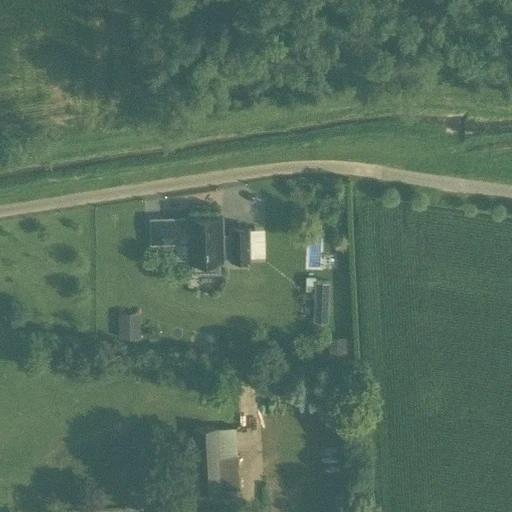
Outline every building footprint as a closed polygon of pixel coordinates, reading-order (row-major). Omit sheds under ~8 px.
[(188,235),(188,259),(192,258),(193,273),(220,273),(220,258),(231,257),(231,260),(251,260),(250,226),(229,226),(229,234),(221,234),(220,216),(150,218),(151,242),(176,242),(175,236),(188,235)] [(306,277),(306,289),(315,289),(315,277),(306,277)] [(328,322),(330,281),(315,281),(314,321),(328,322)] [(139,311),(121,311),(121,338),(139,338),(139,311)] [(342,360),(343,338),(327,337),(326,360),(342,360)] [(240,489),(239,455),(219,456),(217,426),(193,428),(194,437),(197,491),(240,489)]
